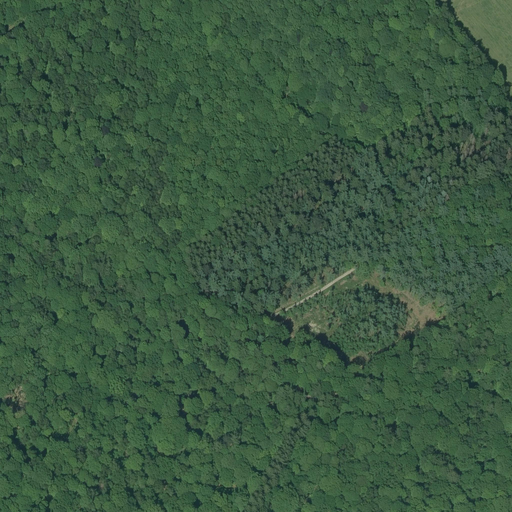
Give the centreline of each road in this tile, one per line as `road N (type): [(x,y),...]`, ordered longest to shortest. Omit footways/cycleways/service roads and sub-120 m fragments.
road 1 (track): [(247,350),(251,332),(266,320),(406,235),(406,217),(369,169),(141,3)]
road 2 (track): [(185,287),(485,74)]
road 3 (unknown): [(141,3),(74,74),(41,150),(0,190)]
road 4 (track): [(511,361),(479,376),(356,384),(312,401)]
road 5 (track): [(185,287),(38,220),(0,214)]
road 6 (track): [(511,109),(477,66),(401,0)]
road 7 (track): [(511,125),(489,169),(408,233)]
road 8 (track): [(252,511),(312,401)]
road 9 (unknown): [(511,246),(496,235),(429,253),(406,235)]
